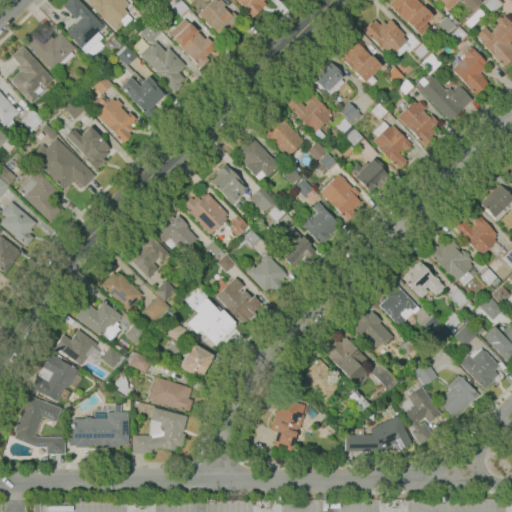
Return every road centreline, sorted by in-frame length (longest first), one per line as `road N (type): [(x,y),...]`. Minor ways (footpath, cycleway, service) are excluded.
road 1 (residential): [(511,483),(0,481)]
road 2 (residential): [(334,0),(71,254),(0,360)]
road 3 (residential): [(511,113),(255,363),(229,410),(215,481)]
